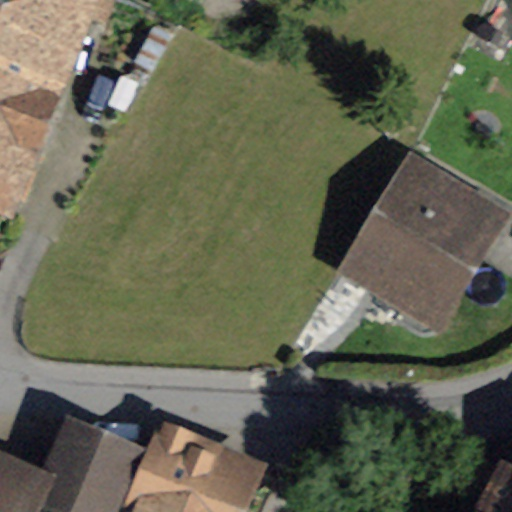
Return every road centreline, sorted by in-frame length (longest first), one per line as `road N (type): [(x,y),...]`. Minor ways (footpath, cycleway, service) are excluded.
road 1 (residential): [(290,405),(0,367)]
road 2 (residential): [(511,383),(461,396),(290,405)]
